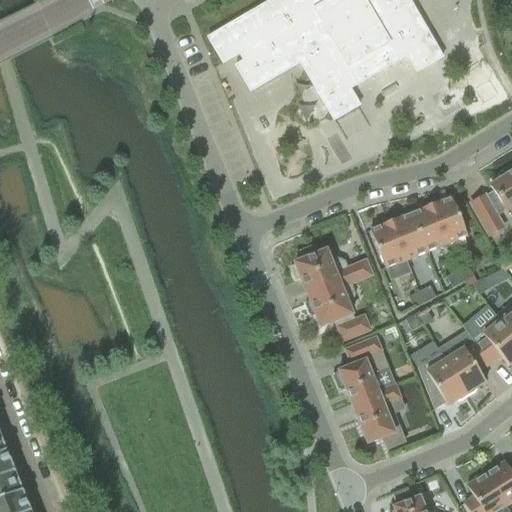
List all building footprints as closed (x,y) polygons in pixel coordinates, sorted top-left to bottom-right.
[(408,0),(273,0),(207,39),(221,65),(238,55),(242,63),(234,67),(249,93),(299,64),(333,122),(358,107),(349,91),(406,57),(416,74),(441,59),(407,1),(408,0)] [(417,73),(427,91),(452,78),(443,60),(417,73)] [(484,198),(470,206),(488,237),(502,229),(495,217),(504,211),(505,213),(506,212),(511,208),(511,166),(500,174),(503,179),(489,188),(493,194),(484,199),(484,198)] [(438,204),(429,207),(445,246),(466,238),(450,200),(449,200),(448,197),(439,201),(440,204),(439,204),(438,204)] [(445,246),(429,207),(420,211),(421,212),(418,213),(417,210),(408,213),(425,254),(445,246)] [(425,254),(408,213),(400,217),(401,220),(399,221),(398,220),(389,223),(404,263),(425,254)] [(404,263),(389,223),(380,227),(381,228),(379,228),(378,226),(369,229),(370,232),(369,232),(384,271),(404,263)] [(294,267),(289,269),(295,282),(299,280),(303,289),(308,302),(370,276),(365,263),(346,270),(343,263),(336,260),(329,263),(325,253),(316,256),(312,248),(299,253),(302,262),(293,265),(294,267)] [(456,273),(462,284),(472,278),(467,268),(456,273)] [(462,284),(456,273),(445,279),(451,290),(462,284)] [(355,302),(353,296),(349,286),(370,277),(370,276),(308,302),(309,303),(304,305),(309,319),(314,317),(319,329),(334,323),(337,329),(336,329),(342,343),(369,332),(363,318),(352,323),(350,317),(351,317),(346,305),(355,302)] [(471,286),(477,297),(488,291),(482,280),(471,286)] [(418,294),(423,305),(434,299),(428,288),(418,294)] [(423,305),(418,294),(407,300),(413,310),(423,305)] [(511,303),(495,318),(511,338),(511,303)] [(404,322),(410,333),(421,327),(415,316),(404,322)] [(511,338),(495,318),(478,332),(479,334),(471,341),(475,346),(474,346),(488,366),(499,358),(507,368),(511,363),(511,338)] [(344,390),(350,405),(377,395),(377,394),(395,387),(394,386),(376,393),(369,375),(385,369),(379,352),(380,352),(374,339),(343,351),(349,364),(351,368),(337,373),(337,375),(332,377),(338,392),(344,390)] [(477,374),(488,366),(474,346),(468,351),(466,348),(447,360),(443,354),(439,356),(467,399),(475,394),(476,390),(484,384),(477,374)] [(467,399),(439,355),(416,369),(433,411),(443,404),(446,408),(453,403),(459,404),(467,399)] [(497,367),(483,371),(491,396),(505,392),(497,367)] [(400,400),(395,387),(377,394),(377,395),(350,405),(366,446),(381,440),(386,451),(403,444),(398,432),(393,435),(386,418),(403,411),(399,400),(400,400)] [(0,478),(12,474),(4,453),(0,454),(0,478)] [(493,467),(483,473),(505,508),(511,503),(511,473),(510,475),(503,464),(494,470),(493,467)] [(472,499),(462,505),(466,511),(507,511),(505,508),(483,473),(473,480),(475,482),(466,488),(472,499)] [(0,501),(20,494),(12,474),(0,478),(0,501)] [(0,511),(27,511),(20,494),(0,501),(0,511)] [(423,511),(418,498),(391,509),(392,511),(391,511),(423,511)]
